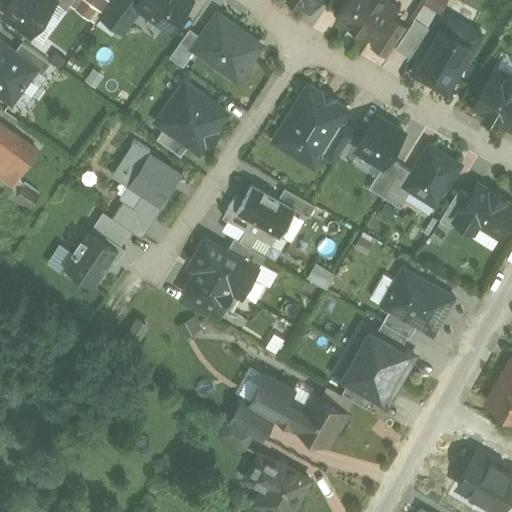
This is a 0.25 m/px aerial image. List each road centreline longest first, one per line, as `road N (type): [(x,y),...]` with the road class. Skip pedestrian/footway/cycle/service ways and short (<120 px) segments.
road 1 (residential): [(154,270),(307,42)]
road 2 (residential): [(307,42),(511,158)]
road 3 (residential): [(442,407),(511,287)]
road 4 (residential): [(382,511),(442,407)]
